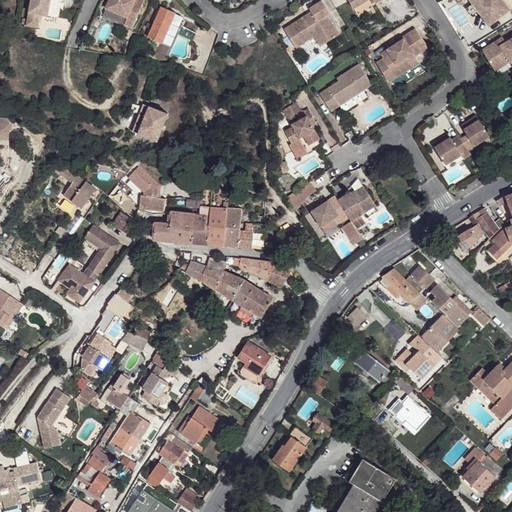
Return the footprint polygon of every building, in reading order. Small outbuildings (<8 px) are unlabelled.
[(31,0),(30,14),(41,16),(49,17),(50,0),(31,0)] [(107,0),(104,7),(126,17),(133,0),(107,0)] [(133,0),(126,17),(123,23),(131,27),(143,0),(133,0)] [(347,0),(353,8),(366,0),(371,0),(373,2),(375,0),(384,0),(386,2),(388,0),(347,0)] [(473,2),(476,0),(485,0),(497,18),(511,9),(504,0),(471,0),(473,1),(473,2)] [(479,11),(488,24),(497,18),(485,0),(476,0),(473,2),(479,11)] [(473,2),(473,1),(466,6),(472,16),(479,11),(473,2)] [(309,16),(287,30),(298,47),(315,36),(319,33),(326,44),(340,35),(329,16),(331,15),(322,2),(310,9),(313,14),(315,18),(312,20),(309,16)] [(174,12),(160,6),(146,37),(170,48),(176,34),(187,39),(191,30),(171,20),(174,12)] [(41,16),(30,14),(29,21),(29,26),(40,28),(41,16)] [(428,47),(416,27),(402,36),(403,38),(380,52),(384,58),(377,62),(389,81),(419,62),(415,56),(428,47)] [(326,44),(319,33),(315,36),(322,47),(326,44)] [(502,36),(481,49),(492,66),(508,57),(510,61),(511,62),(511,61),(511,37),(505,41),(502,36)] [(492,66),(495,70),(510,61),(508,57),(492,66)] [(371,86),(358,65),(340,77),(342,80),(338,83),(319,96),(330,113),(339,107),(348,101),(371,86)] [(348,101),(339,107),(341,109),(350,104),(348,101)] [(294,103),(281,110),(286,119),(292,115),(298,112),(294,103)] [(134,131),(158,141),(169,114),(145,104),(134,131)] [(320,125),(311,108),(303,112),(305,116),(296,121),(292,123),(293,126),(290,127),(284,131),(291,145),(300,141),(298,137),(303,135),(305,138),(309,146),(319,141),(313,129),(320,125)] [(286,119),(290,127),(293,126),(292,123),(296,121),(292,115),(286,119)] [(460,126),(462,130),(478,120),(475,116),(460,126)] [(466,136),(459,140),(467,152),(481,143),(489,138),(478,120),(462,130),(466,136)] [(0,139),(10,140),(10,124),(0,123),(0,139)] [(344,134),(348,141),(351,146),(356,142),(349,131),(344,134)] [(444,167),(453,161),(467,152),(459,140),(457,137),(450,142),(448,139),(432,149),(444,167)] [(484,147),(492,142),(489,138),(481,143),(484,147)] [(495,172),(503,167),(500,162),(499,159),(490,165),(495,172)] [(50,167),(61,174),(65,167),(55,160),(50,167)] [(447,171),(455,166),(453,161),(444,167),(447,171)] [(139,208),(164,212),(166,199),(158,198),(160,186),(118,163),(108,182),(127,192),(130,194),(128,196),(139,208)] [(83,207),(95,188),(65,167),(61,174),(72,182),(64,194),(83,207)] [(286,195),(293,207),(317,191),(310,180),(286,195)] [(350,192),(337,200),(348,217),(351,222),(358,217),(375,206),(363,187),(351,194),(350,192)] [(510,217),(511,216),(511,224),(507,227),(508,230),(497,242),(490,248),(498,257),(511,243),(511,193),(507,196),(506,194),(498,199),(502,205),(508,202),(511,213),(509,214),(510,217)] [(333,219),(337,225),(348,217),(337,200),(335,197),(310,213),(317,224),(325,218),(327,223),(333,219)] [(196,215),(200,215),(202,200),(186,198),(185,214),(196,215)] [(254,199),(254,208),(264,208),(264,201),(264,200),(254,199)] [(195,228),(194,243),(239,247),(253,248),(254,231),(252,232),(253,220),(246,219),(245,231),(240,231),(243,210),(236,209),(237,205),(229,204),(229,209),(228,208),(224,208),(211,207),(210,216),(208,215),(206,229),(195,228)] [(122,212),(114,224),(127,232),(135,221),(122,212)] [(473,215),(469,217),(474,225),(456,238),(465,252),(485,233),(489,239),(491,236),(505,223),(501,218),(496,224),(487,212),(476,219),(473,215)] [(154,239),(182,241),(185,214),(172,213),(171,224),(155,223),(154,239)] [(193,243),(194,243),(195,228),(196,215),(185,214),(182,241),(193,243)] [(195,228),(206,229),(208,215),(200,215),(196,215),(195,228)] [(358,217),(351,222),(356,229),(363,224),(358,217)] [(317,224),(320,228),(327,223),(325,218),(317,224)] [(97,244),(84,264),(87,267),(95,272),(113,246),(110,244),(114,238),(91,222),(83,234),(97,244)] [(505,223),(491,236),(497,242),(508,230),(507,227),(505,223)] [(254,231),(253,248),(262,250),(264,233),(254,231)] [(237,258),(236,264),(266,278),(274,263),(237,258)] [(80,271),(66,261),(55,277),(67,286),(80,295),(95,272),(87,267),(84,264),(80,271)] [(203,265),(190,261),(186,268),(197,274),(195,277),(197,278),(203,265)] [(210,261),(210,267),(223,271),(224,271),(225,263),(225,261),(210,261)] [(266,278),(281,286),(292,267),(274,263),(266,278)] [(421,264),(412,273),(426,287),(435,277),(421,264)] [(206,267),(203,265),(199,274),(197,278),(201,280),(206,267)] [(215,289),(223,271),(210,267),(206,267),(201,280),(209,285),(215,289)] [(186,268),(185,271),(195,277),(197,274),(186,268)] [(408,301),(410,303),(420,293),(395,269),(384,276),(385,277),(381,281),(389,289),(397,297),(401,293),(408,301)] [(216,289),(222,293),(232,275),(224,271),(223,271),(215,289),(216,289)] [(232,275),(222,293),(228,297),(232,299),(243,279),(232,275)] [(253,285),(243,279),(232,299),(233,300),(241,304),(253,285)] [(55,281),(52,286),(60,292),(63,287),(55,281)] [(120,284),(114,292),(124,299),(130,291),(120,284)] [(253,285),(241,304),(253,312),(265,293),(253,285)] [(434,300),(448,314),(456,306),(458,304),(458,303),(455,300),(439,285),(434,290),(439,295),(434,300)] [(80,295),(67,286),(63,291),(76,300),(80,295)] [(21,301),(1,288),(0,290),(0,319),(6,324),(21,301)] [(216,289),(213,294),(219,298),(222,293),(216,289)] [(226,301),(228,297),(222,293),(219,298),(216,303),(220,305),(222,299),(226,301)] [(265,293),(253,312),(262,317),(273,298),(265,293)] [(410,303),(417,310),(427,300),(420,293),(410,303)] [(475,312),(459,296),(455,300),(458,303),(458,304),(470,316),(475,312)] [(241,304),(233,300),(230,304),(239,310),(241,304)] [(21,301),(6,324),(9,326),(24,303),(21,301)] [(241,304),(239,310),(250,316),(253,312),(241,304)] [(446,316),(458,328),(470,316),(458,304),(456,306),(448,314),(446,316)] [(357,307),(348,316),(357,325),(366,315),(357,307)] [(490,318),(480,308),(474,314),(484,325),(490,318)] [(103,331),(115,315),(109,311),(97,327),(103,331)] [(426,336),(439,350),(459,330),(444,315),(430,329),(431,330),(426,336)] [(139,325),(136,333),(137,334),(148,338),(151,331),(139,325)] [(97,333),(81,357),(81,371),(89,376),(96,366),(103,356),(108,359),(115,348),(109,344),(110,342),(97,333)] [(126,346),(132,337),(126,333),(120,342),(126,346)] [(148,338),(137,334),(129,347),(137,352),(138,350),(140,350),(148,338)] [(426,341),(419,335),(410,344),(418,348),(419,349),(421,351),(407,364),(410,367),(422,379),(435,365),(435,364),(442,356),(426,341)] [(248,342),(238,357),(246,362),(242,369),(244,372),(247,374),(248,372),(250,373),(252,371),(264,352),(248,342)] [(368,346),(365,350),(385,366),(387,364),(368,346)] [(407,364),(421,351),(419,349),(418,348),(413,353),(408,348),(396,361),(407,371),(410,367),(407,364)] [(380,383),(382,381),(390,371),(385,366),(365,350),(355,362),(380,383)] [(255,372),(267,354),(264,352),(252,371),(255,372)] [(146,392),(142,397),(159,409),(163,403),(161,402),(166,395),(172,386),(167,382),(171,376),(179,382),(184,374),(156,354),(152,361),(158,365),(142,389),(146,392)] [(108,359),(103,356),(96,366),(101,370),(108,359)] [(508,367),(502,361),(498,364),(501,367),(505,370),(508,367)] [(505,370),(502,374),(511,383),(511,362),(508,367),(505,370)] [(487,382),(501,367),(498,364),(489,374),(482,367),(473,377),(480,384),(484,379),(487,382)] [(501,367),(487,382),(503,397),(501,400),(510,409),(511,406),(511,383),(502,374),(505,370),(501,367)] [(394,380),(398,376),(390,371),(382,381),(388,386),(394,380)] [(107,402),(119,410),(120,409),(125,403),(128,397),(126,395),(129,390),(125,387),(130,380),(122,374),(117,381),(115,380),(109,389),(105,391),(99,401),(105,405),(107,402)] [(398,376),(394,380),(409,394),(415,387),(400,374),(398,376)] [(312,386),(319,392),(327,382),(319,376),(312,386)] [(79,394),(90,401),(91,400),(96,392),(86,387),(90,381),(82,377),(78,383),(84,387),(79,394)] [(487,382),(484,379),(480,384),(479,384),(499,402),(501,400),(503,397),(487,382)] [(199,384),(190,397),(196,401),(205,388),(199,384)] [(57,388),(37,417),(44,421),(39,428),(44,448),(60,444),(57,429),(51,426),(71,397),(57,388)] [(90,401),(79,394),(76,398),(87,405),(89,404),(90,401)] [(396,417),(404,424),(407,421),(418,430),(430,416),(409,398),(402,404),(406,407),(396,417)] [(507,411),(510,409),(501,400),(499,402),(507,411)] [(502,417),(507,411),(499,402),(493,409),(502,417)] [(125,403),(120,409),(129,415),(132,411),(133,408),(125,403)] [(368,415),(375,421),(385,409),(378,403),(368,415)] [(199,406),(192,418),(206,427),(206,428),(210,430),(213,433),(221,421),(199,406)] [(121,450),(129,456),(140,439),(150,424),(142,418),(138,415),(132,411),(121,427),(110,443),(117,448),(121,450)] [(333,424),(317,413),(313,419),(317,422),(324,427),(329,431),(333,424)] [(178,432),(196,444),(196,443),(206,428),(206,427),(192,418),(189,415),(178,432)] [(112,421),(108,427),(103,434),(101,438),(105,442),(108,438),(113,430),(117,424),(112,421)] [(404,424),(415,433),(418,430),(407,421),(404,424)] [(320,433),(324,427),(317,422),(313,428),(320,433)] [(292,427),(281,443),(283,445),(285,446),(292,437),(306,447),(311,440),(292,427)] [(210,430),(206,428),(196,443),(200,446),(210,430)] [(168,441),(159,453),(163,456),(173,463),(178,467),(191,449),(175,437),(171,442),(168,441)] [(273,460),(289,472),(306,447),(292,437),(285,446),(283,445),(273,460)] [(90,455),(92,456),(98,445),(97,444),(90,455)] [(98,497),(111,478),(104,474),(101,472),(103,469),(111,458),(99,449),(101,447),(98,445),(92,456),(88,463),(86,461),(76,476),(90,485),(87,489),(98,497)] [(468,467),(470,469),(473,466),(479,460),(482,463),(487,457),(476,447),(465,459),(471,465),(468,467)] [(496,448),(491,454),(497,459),(502,454),(496,448)] [(121,461),(132,470),(137,463),(126,455),(121,461)] [(163,456),(147,478),(157,486),(173,463),(163,456)] [(376,511),(396,479),(363,459),(349,481),(353,484),(336,511),(376,511)] [(1,463),(0,463),(0,487),(17,484),(16,481),(41,476),(37,460),(13,465),(13,468),(3,470),(2,467),(1,463)] [(470,469),(464,477),(481,493),(496,476),(482,463),(479,460),(473,466),(470,469)] [(139,480),(133,488),(144,495),(138,503),(150,511),(158,511),(167,499),(139,480)] [(187,489),(178,501),(190,510),(199,497),(187,489)] [(76,497),(67,511),(94,511),(96,509),(76,497)] [(131,503),(129,506),(130,507),(126,511),(130,511),(135,505),(131,503)]
